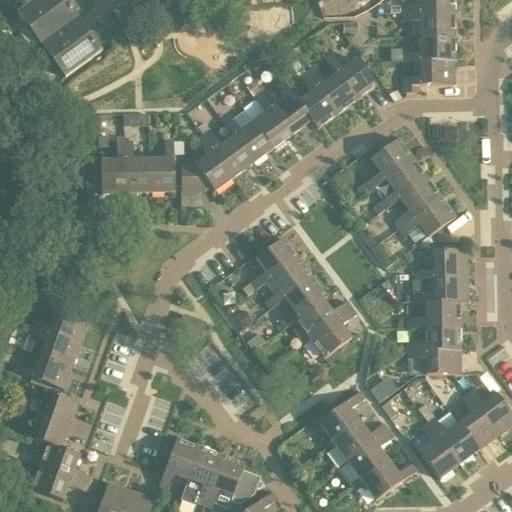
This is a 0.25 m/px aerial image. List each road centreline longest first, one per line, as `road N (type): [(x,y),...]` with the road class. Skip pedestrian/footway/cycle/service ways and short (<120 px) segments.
road 1 (residential): [(162,426),(118,411),(152,308),(238,230),(399,115),(496,113)]
road 2 (residential): [(511,346),(502,313),(496,113)]
